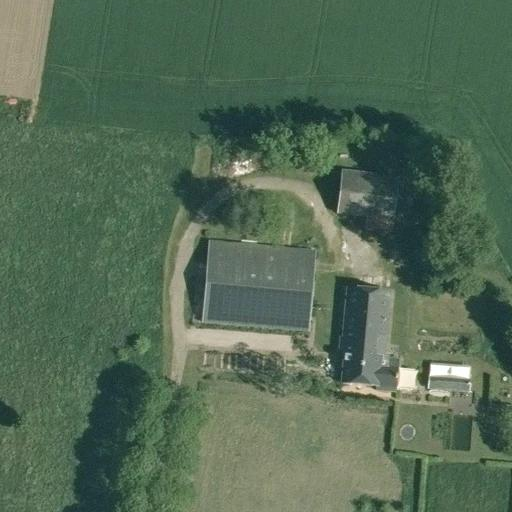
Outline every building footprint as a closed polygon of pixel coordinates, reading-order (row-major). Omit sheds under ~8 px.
[(366,219),(392,222),(399,175),(343,168),(336,215),(366,219)] [(391,233),(392,222),(366,219),(365,230),(391,233)] [(315,252),(299,251),(267,248),(208,243),(201,323),(308,332),(315,252)] [(383,356),(388,293),(346,289),(341,354),(344,354),(341,384),(362,386),(375,387),(375,391),(395,393),(398,360),(383,359),(383,356)] [(426,389),(468,392),(469,369),(430,366),(426,389)]
